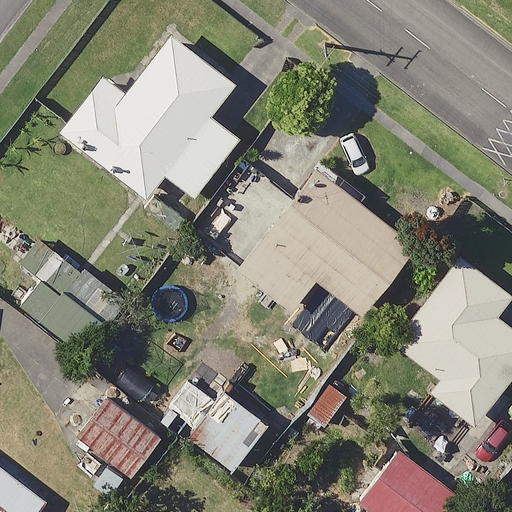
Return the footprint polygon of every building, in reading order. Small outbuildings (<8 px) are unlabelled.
[(220,79),(159,30),(114,85),(93,68),(49,123),(133,190),(152,166),(181,190),(226,134),(195,109),(220,79)] [(402,237),(306,164),(283,195),(245,166),(192,236),(280,303),(304,272),(349,306),(402,237)] [(3,258),(26,273),(9,298),(71,339),(106,287),(70,263),(57,254),(22,230),(3,258)] [(499,288),(448,248),(381,333),(426,369),(417,381),(463,417),(511,354),(511,332),(483,309),(499,288)] [(256,414),(210,382),(176,430),(222,462),(256,414)] [(152,425),(97,387),(66,431),(122,469),(152,425)] [(448,511),(457,499),(384,445),(347,495),(369,511),(448,511)] [(0,511),(22,511),(36,494),(0,467),(0,511)]
